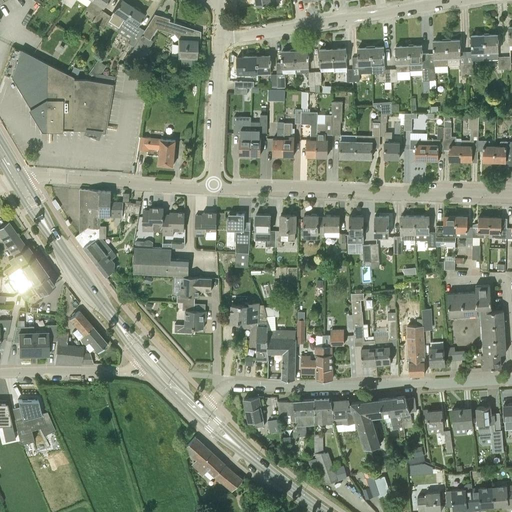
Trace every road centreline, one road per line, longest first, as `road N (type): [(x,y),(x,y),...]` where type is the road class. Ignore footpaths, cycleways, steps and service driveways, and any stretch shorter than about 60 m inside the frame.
road 1 (residential): [(204,408),(230,384),(511,379)]
road 2 (tertiary): [(511,194),(214,188)]
road 3 (residential): [(218,38),(456,0)]
road 4 (tertiary): [(214,188),(23,178)]
road 5 (residential): [(214,188),(218,38)]
road 6 (residential): [(143,363),(117,372),(0,373)]
road 7 (primary): [(204,408),(109,314)]
road 8 (residential): [(511,345),(502,277),(450,280)]
